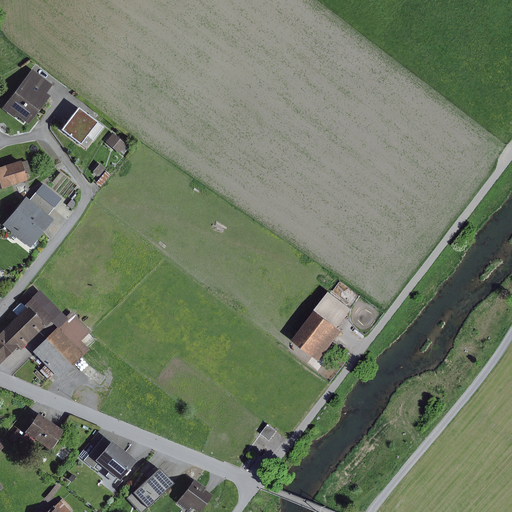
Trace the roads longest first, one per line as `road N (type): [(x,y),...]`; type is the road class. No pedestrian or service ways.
road 1 (unclassified): [(257,483),(511,154)]
road 2 (residential): [(257,483),(0,379)]
road 3 (track): [(511,336),(373,511)]
